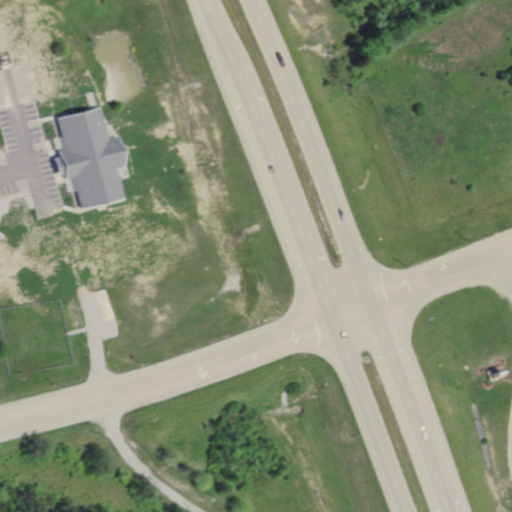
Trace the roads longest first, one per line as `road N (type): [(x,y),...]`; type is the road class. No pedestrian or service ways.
road 1 (trunk): [(364,308),(248,0)]
road 2 (trunk): [(229,69),(325,322)]
road 3 (trunk): [(442,511),(364,308)]
road 4 (trunk): [(325,322),(399,511)]
road 5 (residential): [(169,380),(325,322)]
road 6 (residential): [(29,417),(169,380)]
